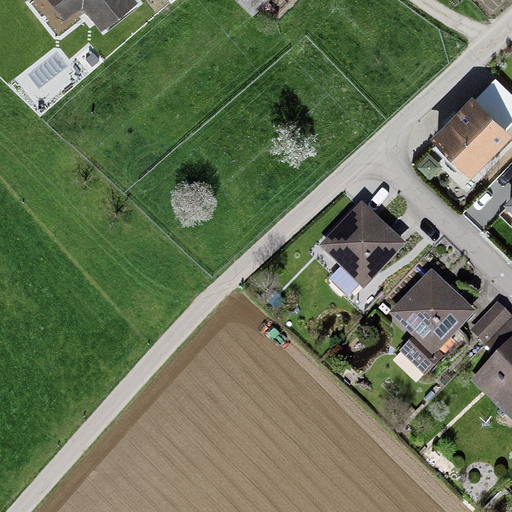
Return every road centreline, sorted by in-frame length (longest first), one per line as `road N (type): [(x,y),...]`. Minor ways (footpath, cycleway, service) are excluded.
road 1 (unclassified): [(18,511),(195,313),(374,146)]
road 2 (residential): [(374,146),(511,274)]
road 3 (unclassified): [(374,146),(511,20)]
